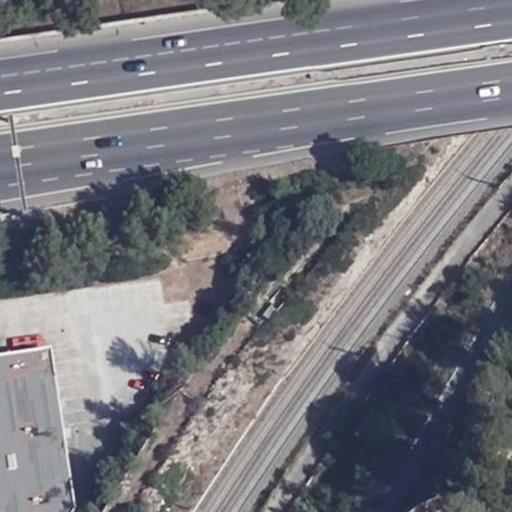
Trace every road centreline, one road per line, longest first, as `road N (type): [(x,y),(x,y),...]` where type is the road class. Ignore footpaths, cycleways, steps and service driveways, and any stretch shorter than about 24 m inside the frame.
road 1 (motorway): [(0,160),(511,86)]
road 2 (motorway): [(511,12),(0,85)]
road 3 (residential): [(511,193),(368,377),(284,511)]
